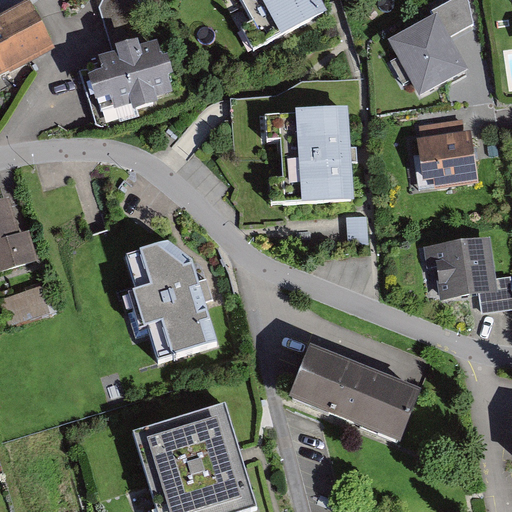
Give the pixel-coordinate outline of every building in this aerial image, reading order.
[(318,0),(252,0),(278,45),(328,17),(318,0)] [(0,85),(57,54),(28,7),(0,19),(0,85)] [(389,43),(421,99),(470,72),(438,15),(389,43)] [(108,58),(91,64),(94,75),(77,81),(91,121),(105,116),(107,122),(124,116),(126,121),(161,108),(160,105),(173,100),(155,45),(136,51),(134,44),(109,52),(108,58)] [(346,112),(289,116),(295,210),(353,206),(346,112)] [(471,138),(418,146),(425,194),(479,185),(471,138)] [(8,202),(0,204),(0,277),(38,267),(29,237),(20,240),(8,202)] [(373,221),(351,222),(353,252),(375,251),(373,221)] [(480,300),(499,298),(496,283),(491,242),(425,252),(428,272),(436,271),(441,306),(480,300)] [(149,253),(131,259),(143,294),(123,301),(135,334),(151,329),(165,366),(214,349),(184,272),(176,276),(149,253)] [(496,283),(499,298),(480,300),(482,318),(511,313),(511,284),(511,281),(496,283)] [(50,290),(5,305),(14,330),(59,315),(50,290)] [(312,353),(292,405),(402,448),(423,396),(312,353)] [(134,435),(157,511),(256,511),(258,511),(227,407),(134,435)]
